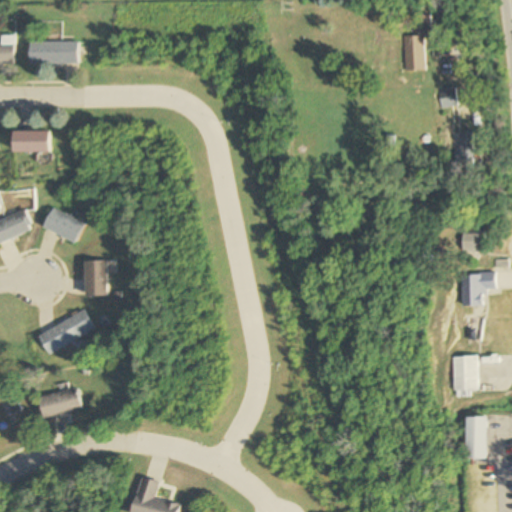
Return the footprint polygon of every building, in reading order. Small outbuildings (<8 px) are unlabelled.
[(14,36),(3,36),(3,45),(0,45),(0,65),(14,65),(14,36)] [(404,37),(406,75),(427,75),(425,36),(404,37)] [(77,43),(29,43),(29,66),(77,66),(77,43)] [(457,89),(439,91),(441,109),(459,107),(457,89)] [(48,132),(14,132),(14,154),(48,154),(48,132)] [(478,173),(478,134),(462,134),(462,153),(456,153),(456,173),(478,173)] [(84,226),(53,210),(42,229),(74,246),(84,226)] [(0,245),(31,233),(23,213),(0,222),(0,245)] [(486,231),(464,231),(464,254),(486,254),(486,231)] [(107,298),(107,263),(84,263),(84,298),(107,298)] [(462,274),(462,307),(484,307),(484,291),(497,291),(497,274),(462,274)] [(39,338),(50,357),(94,330),(83,311),(39,338)] [(478,357),(453,357),(453,391),(478,391),(478,357)] [(45,420),(83,410),(77,389),(39,399),(45,420)] [(489,458),(489,416),(467,416),(467,458),(489,458)] [(161,481),(142,477),(134,511),(179,511),(181,503),(157,498),(161,481)]
